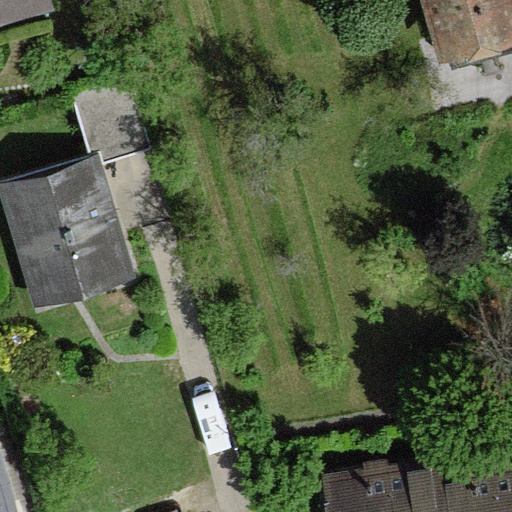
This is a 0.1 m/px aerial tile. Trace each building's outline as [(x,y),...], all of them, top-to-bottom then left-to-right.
[(511,0),(434,0),(448,42),(511,25),(511,0)] [(132,69),(73,87),(91,147),(150,131),(132,69)] [(97,161),(12,187),(41,286),(126,262),(97,161)] [(17,511),(0,451),(0,511),(17,511)] [(441,461),(333,477),(338,511),(447,511),(443,479),(441,461)] [(511,511),(511,467),(443,479),(447,511),(511,511)]
